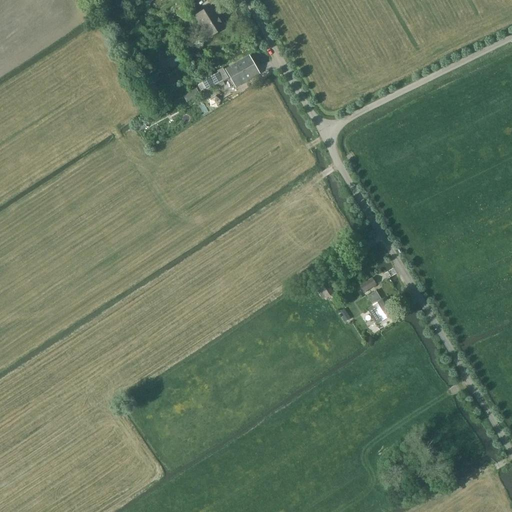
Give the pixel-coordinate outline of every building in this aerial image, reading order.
[(212,6),(195,16),(207,36),(224,27),(212,6)] [(249,57),(226,70),(236,87),(259,73),(249,57)] [(371,278),(359,285),(363,291),(375,284),(371,278)] [(327,284),(320,289),(326,298),(333,293),(327,284)] [(373,305),(367,309),(376,323),(384,319),(385,319),(388,317),(388,316),(390,315),(376,291),(367,296),(373,305)]
